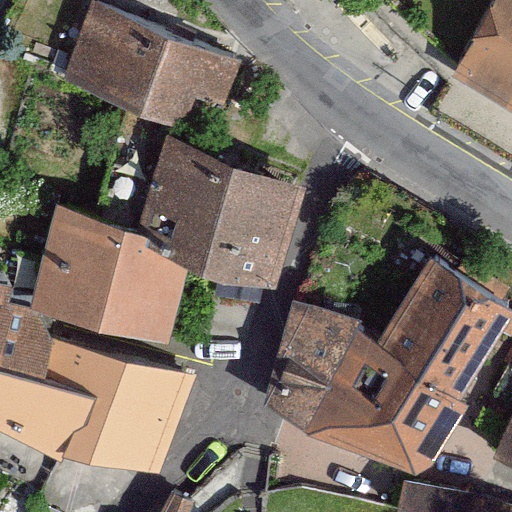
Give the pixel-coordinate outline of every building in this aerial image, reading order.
[(511,0),(499,0),(458,71),(511,102),(511,0)] [(239,58),(90,2),(61,80),(134,107),(178,124),(191,91),(222,103),(239,58)] [(267,281),(296,179),(178,141),(178,124),(134,107),(93,225),(196,253),(227,272),(267,281)] [(196,253),(93,225),(50,214),(28,298),(25,308),(56,316),(171,346),(196,253)] [(511,315),(511,303),(430,258),(382,344),(366,336),(320,418),(436,452),(511,315)] [(51,336),(56,316),(25,308),(28,298),(0,291),(0,374),(37,384),(51,336)] [(320,418),(366,336),(302,311),(280,390),(283,407),(320,418)] [(195,378),(51,336),(37,384),(0,374),(0,431),(61,460),(149,473),(195,378)] [(511,434),(503,456),(511,459),(511,434)] [(480,498),(406,488),(399,511),(503,511),(479,505),(480,498)] [(190,511),(192,505),(178,501),(174,511),(190,511)]
